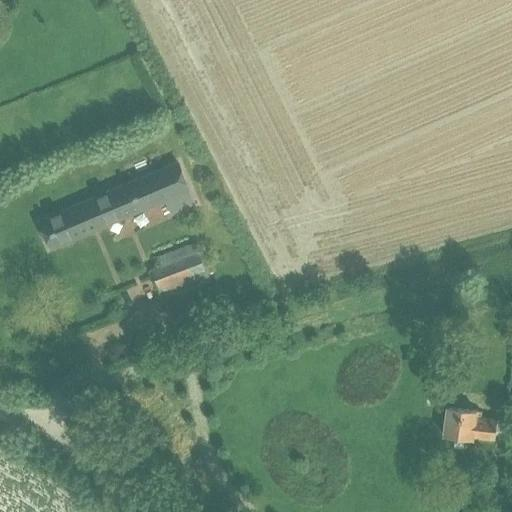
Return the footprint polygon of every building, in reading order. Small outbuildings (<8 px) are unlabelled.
[(177,162),(128,183),(140,209),(164,199),(170,214),(195,204),(177,162)] [(128,183),(45,219),(56,245),(140,209),(128,183)] [(59,266),(72,289),(131,256),(118,232),(59,266)] [(159,290),(206,270),(198,252),(151,272),(159,290)] [(508,442),(510,421),(481,418),(482,410),(448,406),(444,436),(474,439),(474,435),(495,437),(494,441),(508,442)]
